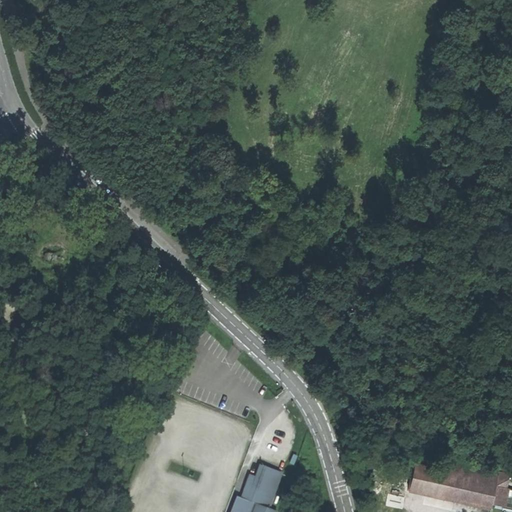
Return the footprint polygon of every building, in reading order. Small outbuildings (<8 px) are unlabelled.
[(484,502),(497,504),(502,487),(487,484),(490,469),(448,460),(446,469),(439,496),(483,505),(484,502)] [(403,486),(422,491),(429,465),(409,461),(403,486)] [(422,491),(439,496),(446,469),(429,465),(422,491)] [(267,509),(279,475),(269,472),(256,467),(252,479),(244,477),(237,499),(253,505),(267,509)] [(232,511),(250,511),(253,505),(237,499),(232,511)]
